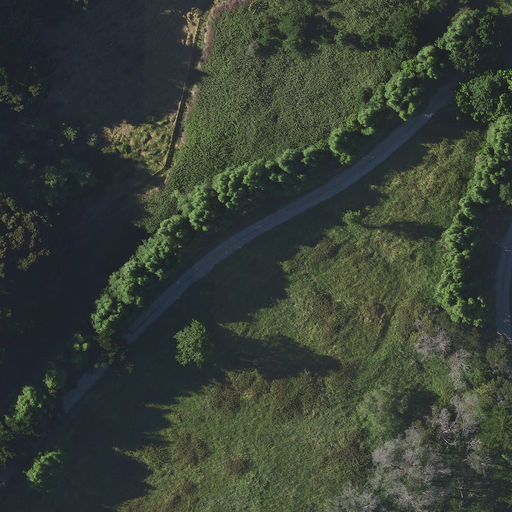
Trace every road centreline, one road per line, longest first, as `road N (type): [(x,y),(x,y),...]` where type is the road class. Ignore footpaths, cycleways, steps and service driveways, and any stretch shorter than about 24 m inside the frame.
road 1 (unknown): [(511,76),(496,69),(445,80),(354,157),(215,244),(86,360),(0,454)]
road 2 (unknown): [(511,437),(491,385),(476,289),(511,178)]
